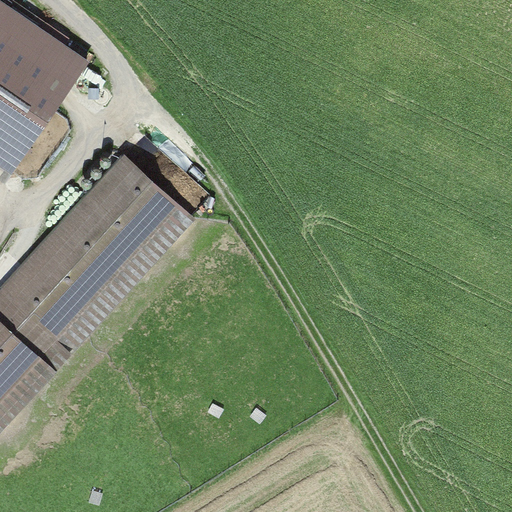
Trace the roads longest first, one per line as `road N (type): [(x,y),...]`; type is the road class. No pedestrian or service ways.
road 1 (track): [(121,76),(192,151),(286,285),(419,511)]
road 2 (track): [(44,0),(121,76),(129,106),(0,252)]
